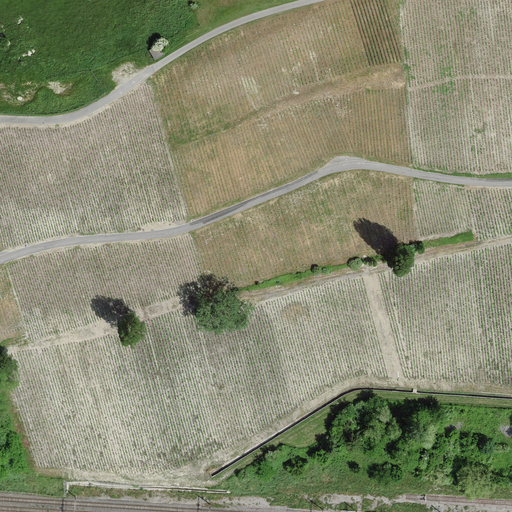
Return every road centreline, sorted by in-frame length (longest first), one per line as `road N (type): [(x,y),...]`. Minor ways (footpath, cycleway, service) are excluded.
road 1 (track): [(0,260),(59,242),(186,228),(339,166),(511,182)]
road 2 (track): [(314,0),(217,31),(82,113),(0,119)]
road 3 (track): [(511,238),(264,292),(188,299)]
road 4 (track): [(511,403),(356,394),(212,482)]
